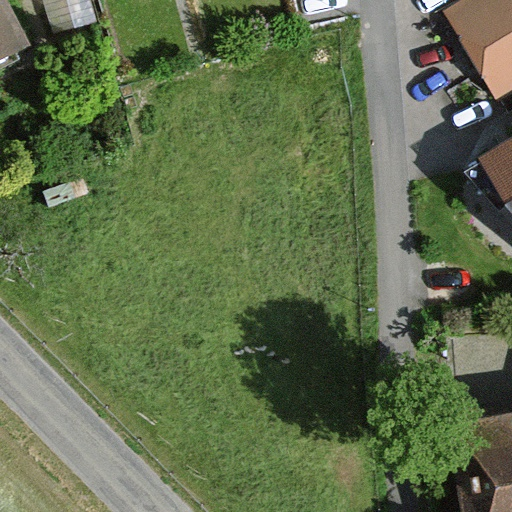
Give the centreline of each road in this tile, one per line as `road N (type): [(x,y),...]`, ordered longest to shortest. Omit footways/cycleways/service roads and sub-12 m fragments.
road 1 (residential): [(366,0),(404,511)]
road 2 (tertiary): [(0,363),(139,511)]
